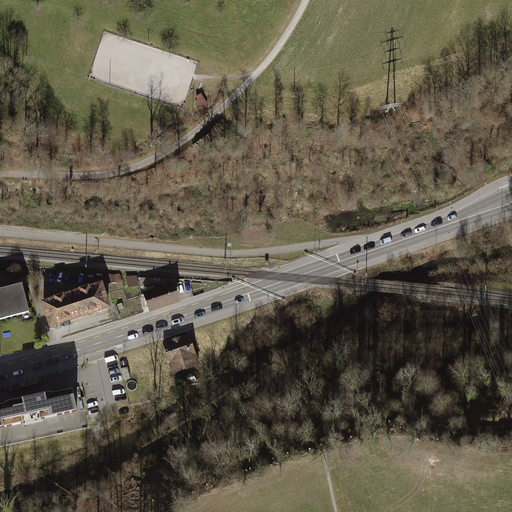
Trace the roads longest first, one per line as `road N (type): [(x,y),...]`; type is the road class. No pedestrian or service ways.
road 1 (secondary): [(0,373),(511,199)]
road 2 (track): [(305,0),(250,79),(186,138),(138,165),(46,175)]
